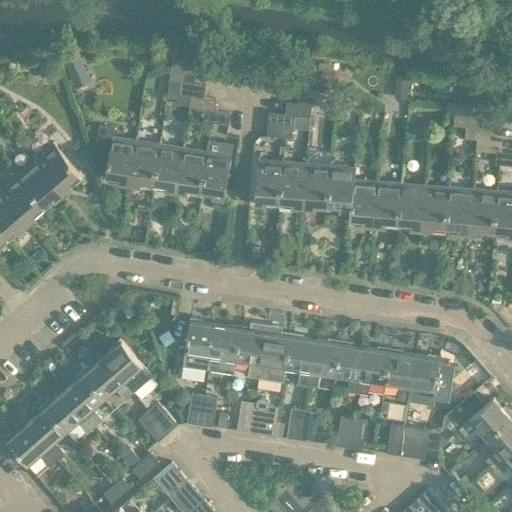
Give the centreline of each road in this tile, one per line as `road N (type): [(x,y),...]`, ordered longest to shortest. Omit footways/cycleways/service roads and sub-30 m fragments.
road 1 (residential): [(238,287),(470,323),(511,368)]
road 2 (residential): [(31,306),(84,264),(238,287)]
road 3 (residential): [(238,287),(256,89)]
